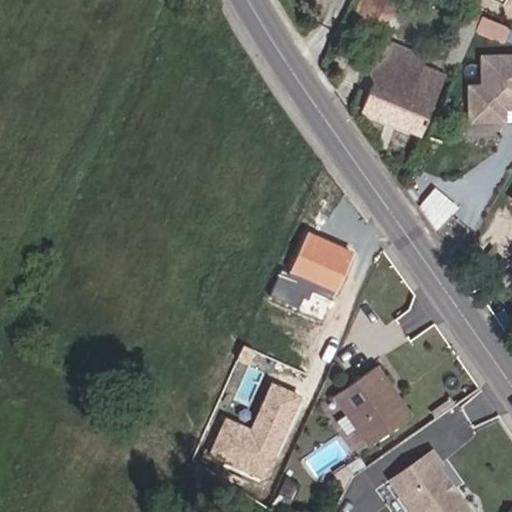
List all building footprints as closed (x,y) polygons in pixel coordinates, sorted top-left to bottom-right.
[(367,0),(356,23),(371,30),(385,0),(367,0)] [(394,0),(385,0),(371,30),(382,36),(399,2),(394,0)] [(453,67),(476,15),(461,10),(439,62),(453,67)] [(367,74),(375,78),(379,80),(390,55),(377,49),(367,74)] [(511,52),(481,53),(482,82),(468,83),(469,120),(506,119),(506,109),(511,108),(511,52)] [(436,75),(390,55),(379,80),(375,78),(362,109),(397,125),(420,134),(432,107),(424,103),(436,75)] [(428,209),(455,211),(456,194),(429,192),(428,209)] [(308,276),(334,287),(348,253),(301,233),(284,272),(279,270),(268,297),(294,308),(302,289),(308,276)] [(328,301),(334,287),(308,276),(302,289),(328,301)] [(410,410),(398,392),(391,391),(387,384),(388,378),(376,359),(333,389),(344,405),(353,406),(359,414),(357,423),(368,439),(410,410)] [(208,458),(269,480),(300,391),(268,380),(252,425),(224,415),(208,458)] [(431,450),(386,481),(407,511),(471,511),(474,510),(431,450)]
